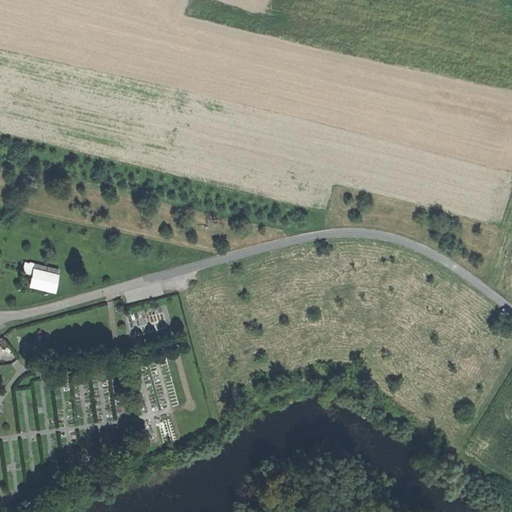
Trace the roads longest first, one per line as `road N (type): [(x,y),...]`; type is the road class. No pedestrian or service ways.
road 1 (track): [(511,307),(441,254),(380,231),(313,233),(196,263)]
road 2 (residential): [(196,263),(0,319)]
